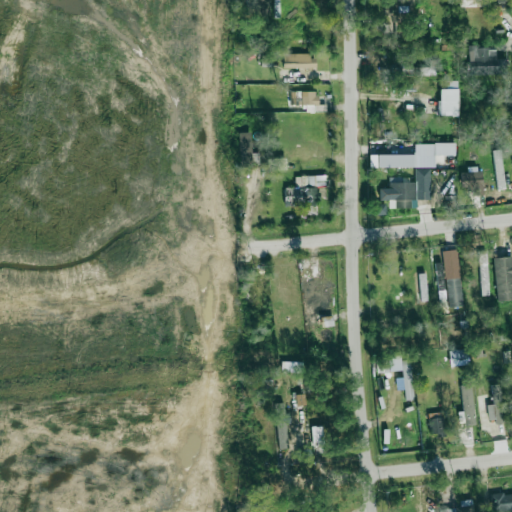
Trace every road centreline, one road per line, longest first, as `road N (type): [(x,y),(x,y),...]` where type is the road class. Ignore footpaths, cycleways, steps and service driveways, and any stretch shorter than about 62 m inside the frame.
road 1 (residential): [(261,246),(511,220)]
road 2 (residential): [(367,476),(353,237)]
road 3 (residential): [(353,237),(350,0)]
road 4 (residential): [(367,476),(511,459)]
